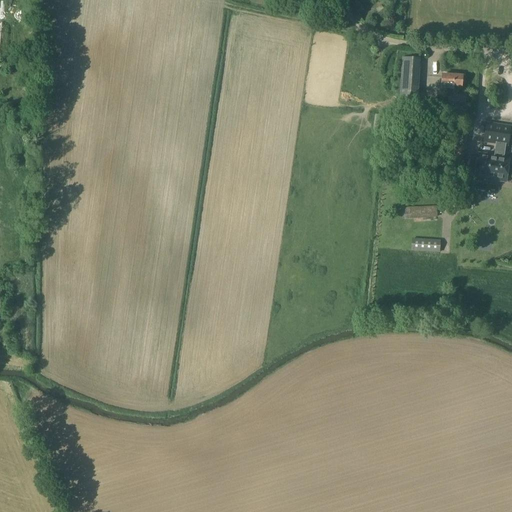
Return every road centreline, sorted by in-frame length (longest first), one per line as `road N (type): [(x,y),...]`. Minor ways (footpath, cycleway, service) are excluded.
road 1 (unclassified): [(349,29),(405,44),(511,53)]
road 2 (track): [(216,2),(349,29)]
